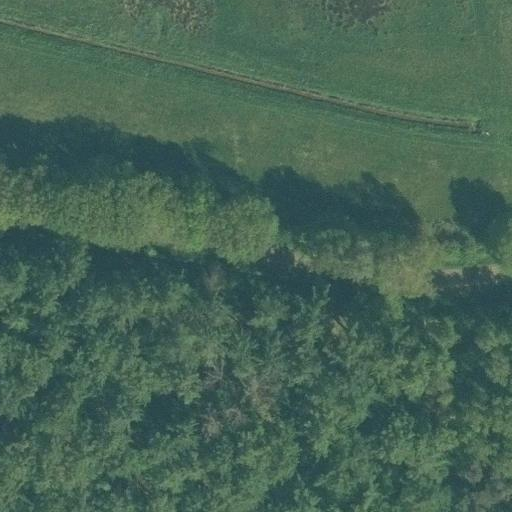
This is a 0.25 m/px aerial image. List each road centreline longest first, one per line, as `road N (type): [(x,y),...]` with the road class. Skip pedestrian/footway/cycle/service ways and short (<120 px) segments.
road 1 (unclassified): [(0,207),(420,277),(511,269)]
road 2 (track): [(420,277),(438,511)]
